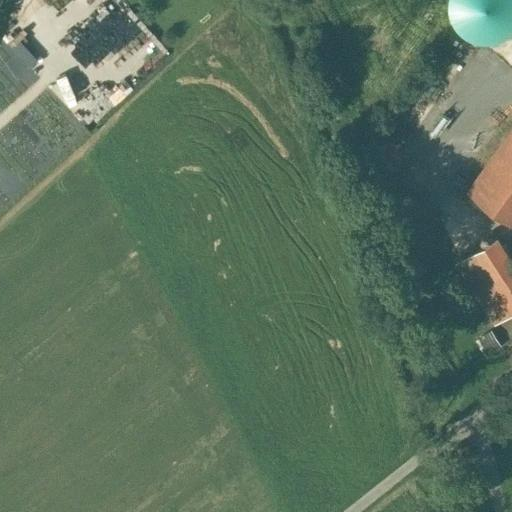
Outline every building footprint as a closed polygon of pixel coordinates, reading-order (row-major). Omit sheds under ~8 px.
[(511,0),(449,0),(450,6),(457,17),(466,25),(477,30),(490,31),(501,28),(511,21),(511,20),(511,0)] [(16,49),(38,61),(45,50),(23,37),(16,49)] [(94,53),(84,62),(105,85),(115,76),(94,53)] [(62,87),(76,118),(108,104),(94,72),(62,87)] [(511,129),(469,189),(511,220),(511,129)] [(511,262),(496,237),(457,261),(496,322),(511,312),(511,262)]
